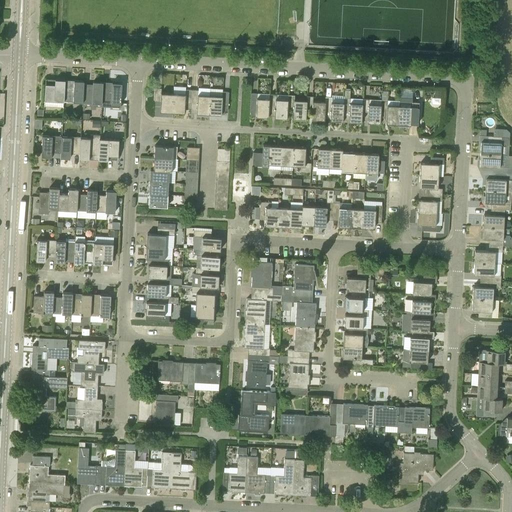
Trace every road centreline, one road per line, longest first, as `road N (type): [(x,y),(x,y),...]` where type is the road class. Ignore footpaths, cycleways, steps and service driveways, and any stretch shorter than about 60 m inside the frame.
road 1 (residential): [(458,251),(462,81),(137,60)]
road 2 (tertiary): [(0,455),(19,56)]
road 3 (residential): [(402,248),(409,138),(134,123)]
road 4 (residential): [(123,338),(224,340),(236,244),(332,244)]
road 5 (residential): [(413,382),(340,379),(330,371),(332,244)]
road 6 (residential): [(479,451),(450,416),(453,328)]
